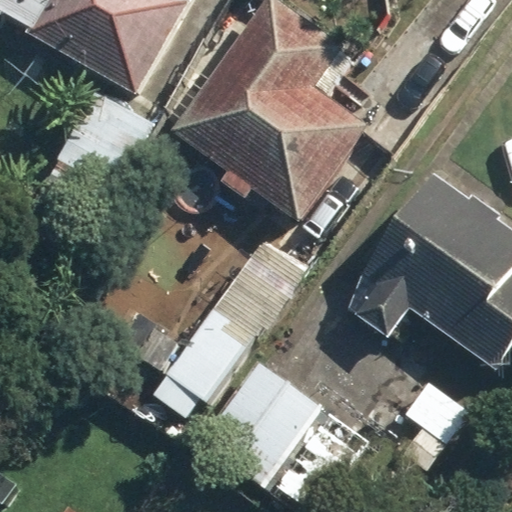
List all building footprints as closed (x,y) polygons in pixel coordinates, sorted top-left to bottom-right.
[(64,0),(38,48),(142,104),(199,0),(64,0)] [(341,57),(276,11),(252,45),(246,41),(176,138),(295,222),(359,132),(312,98),(341,57)] [(511,245),(436,190),(368,283),(501,379),(511,363),(511,245)] [(217,314),(171,377),(214,409),(260,346),(217,314)] [(264,369),(214,437),(284,488),(333,420),(264,369)] [(474,419),(434,391),(410,424),(449,453),(474,419)]
